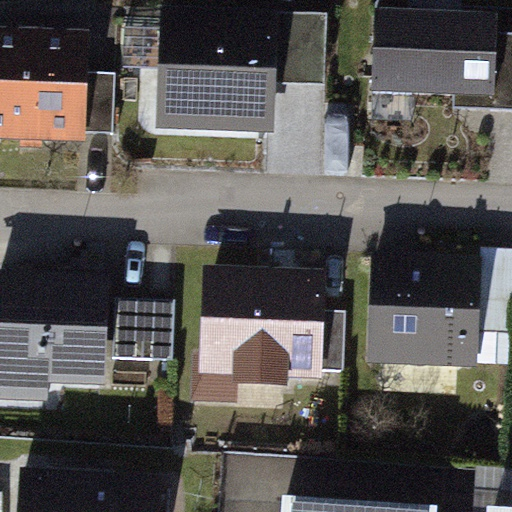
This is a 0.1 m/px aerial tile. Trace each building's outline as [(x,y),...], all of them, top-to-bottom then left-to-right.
[(495,1),(380,0),(369,0),(368,101),(494,102),(495,1)] [(278,19),(153,15),(150,140),(274,144),(278,19)] [(89,43),(0,39),(0,153),(85,157),(89,43)] [(119,131),(119,84),(98,83),(97,130),(119,131)] [(328,267),(205,263),(202,374),(324,378),(328,267)] [(480,264),(361,265),(362,369),(481,368),(480,264)] [(107,277),(0,276),(0,399),(107,400),(107,277)] [(177,307),(115,309),(117,378),(179,376),(177,307)] [(160,511),(160,476),(9,475),(8,511),(160,511)]
